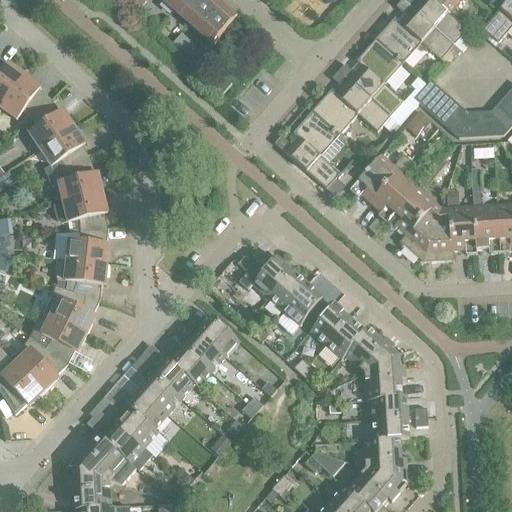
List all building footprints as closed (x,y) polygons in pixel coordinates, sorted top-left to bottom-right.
[(140,0),(127,0),(125,3),(137,13),(145,4),(140,0)] [(158,0),(174,14),(185,0),(158,0)] [(185,0),(174,14),(199,36),(223,9),(213,0),(185,0)] [(413,0),(403,0),(402,2),(454,48),(467,33),(448,16),(461,0),(423,0),(419,5),(413,0)] [(511,29),(511,0),(510,0),(482,33),(497,46),(511,29)] [(395,21),(375,43),(402,67),(421,46),(440,63),(454,48),(402,2),(396,9),(407,19),(400,26),(395,21)] [(223,9),(199,36),(212,48),(236,20),(223,9)] [(179,50),(191,61),(199,52),(187,41),(179,50)] [(344,67),(338,74),(390,120),(403,105),(384,88),(402,67),(375,43),(356,65),(362,70),(355,77),(344,67)] [(0,113),(1,112),(0,111),(24,78),(14,71),(12,74),(0,64),(0,113)] [(331,93),(312,115),(339,139),(357,118),(377,135),(382,129),(390,120),(338,74),(332,81),(343,91),(336,98),(331,93)] [(23,114),(31,122),(51,103),(32,88),(34,86),(24,78),(0,111),(1,112),(16,123),(23,114)] [(403,105),(390,120),(399,128),(418,106),(414,102),(427,88),(418,79),(410,89),(414,93),(403,105)] [(418,106),(423,110),(440,91),(431,83),(427,88),(414,102),(418,106)] [(423,110),(432,118),(449,99),(440,91),(423,110)] [(511,100),(507,96),(499,105),(511,117),(511,100)] [(432,118),(441,126),(458,107),(449,99),(432,118)] [(29,136),(40,153),(74,131),(67,120),(64,122),(51,103),(31,122),(38,130),(29,136)] [(511,117),(499,105),(491,114),(503,139),(511,128),(511,117)] [(441,126),(458,141),(467,115),(458,107),(441,126)] [(419,114),(405,130),(412,136),(426,120),(419,114)] [(491,114),(479,115),(481,140),(503,139),(491,114)] [(339,139),(312,115),(292,136),(298,141),(292,149),(281,139),(274,146),(326,192),(335,182),(344,190),(361,171),(352,163),(340,177),(320,159),(339,139)] [(467,115),(458,141),(481,140),(479,115),(467,115)] [(390,120),(382,129),(391,137),(399,128),(390,120)] [(45,174),(49,180),(91,163),(78,143),(81,141),(74,131),(40,153),(51,170),(45,174)] [(361,198),(371,207),(410,163),(403,157),(393,169),(380,158),(349,194),(358,202),(361,198)] [(58,187),(63,206),(102,197),(100,184),(96,185),(91,163),(49,180),(51,188),(58,187)] [(379,220),(385,226),(417,191),(405,180),(416,168),(410,163),(371,207),(382,216),(379,220)] [(440,163),(426,178),(434,186),(448,171),(440,163)] [(479,172),(471,172),(472,194),(480,194),(479,172)] [(4,176),(3,177),(9,188),(16,184),(10,173),(4,176)] [(399,245),(422,265),(441,212),(417,191),(385,226),(392,232),(396,229),(406,238),(399,245)] [(472,194),(473,210),(476,253),(490,252),(490,257),(499,256),(497,208),(481,209),(480,194),(472,194)] [(458,195),(446,196),(447,210),(459,209),(458,195)] [(79,223),(80,234),(107,232),(102,210),(105,209),(102,197),(63,206),(53,208),(57,223),(62,226),(67,225),(68,225),(79,223)] [(511,207),(497,208),(499,256),(509,256),(509,251),(511,250),(511,207)] [(441,212),(422,265),(453,264),(452,254),(466,253),(466,258),(477,257),(476,253),(473,210),(441,212)] [(10,221),(0,222),(0,238),(13,237),(10,221)] [(69,244),(67,264),(107,268),(108,256),(105,256),(107,232),(80,234),(80,245),(69,244)] [(264,302),(266,304),(292,275),(276,261),(275,262),(266,254),(254,268),(247,276),(238,285),(248,293),(252,288),(266,300),(264,302)] [(0,256),(0,273),(4,275),(8,259),(0,256)] [(244,260),(237,268),(247,276),(254,268),(244,260)] [(75,285),(72,295),(99,304),(102,281),(105,281),(107,268),(67,264),(57,263),(55,280),(57,283),(75,285)] [(281,317),(307,288),(292,275),(266,304),(268,306),(270,303),(283,314),(281,317)] [(329,295),(335,288),(326,280),(320,287),(329,295)] [(307,288),(281,317),(282,318),(285,316),(299,329),(323,302),(307,288)] [(43,317),(49,321),(50,320),(86,338),(92,326),(89,325),(99,304),(72,295),(54,290),(52,299),(43,317)] [(321,350),(323,351),(349,322),(333,308),(310,335),(323,347),(321,350)] [(52,343),(45,351),(67,368),(78,347),(81,349),(86,338),(50,320),(49,321),(41,337),(52,343)] [(213,320),(199,336),(225,360),(239,344),(213,320)] [(341,363),(344,359),(364,336),(364,335),(349,322),(323,351),(325,353),(327,350),(341,363)] [(262,330),(256,337),(254,340),(261,346),(269,337),(262,330)] [(344,359),(364,377),(404,357),(385,341),(382,345),(367,332),(364,335),(364,336),(344,359)] [(199,336),(185,351),(212,375),(225,360),(199,336)] [(24,348),(11,361),(44,395),(53,387),(50,384),(67,368),(45,351),(30,340),(24,348)] [(185,351),(172,366),(172,367),(195,387),(194,388),(198,391),(212,375),(185,351)] [(143,356),(137,363),(146,371),(152,364),(143,356)] [(366,404),(371,404),(371,403),(401,402),(401,401),(400,382),(405,382),(404,357),(364,377),(366,404)] [(44,395),(11,361),(0,370),(0,396),(15,418),(32,402),(35,404),(44,395)] [(293,371),(300,377),(308,368),(302,362),(293,371)] [(146,371),(137,363),(131,370),(140,378),(146,371)] [(168,363),(154,379),(181,403),(194,388),(195,387),(172,367),(172,366),(168,363)] [(308,368),(300,377),(307,383),(315,374),(308,368)] [(154,379),(141,394),(168,418),(181,403),(154,379)] [(261,392),(270,400),(276,393),(267,385),(261,392)] [(116,387),(110,394),(119,402),(125,395),(116,387)] [(119,402),(110,394),(104,400),(113,409),(119,402)] [(127,410),(131,413),(154,433),(155,432),(168,418),(141,394),(127,410)] [(254,400),(248,407),(257,415),(263,408),(254,400)] [(368,421),(368,424),(408,421),(406,401),(401,401),(401,402),(371,403),(371,404),(372,421),(368,421)] [(257,415),(248,407),(241,414),(251,422),(257,415)] [(339,407),(328,408),(328,417),(339,417),(339,407)] [(414,412),(415,421),(427,421),(426,411),(414,412)] [(131,413),(117,428),(144,452),(158,436),(155,432),(154,433),(131,413)] [(86,427),(95,435),(101,428),(92,420),(86,427)] [(372,426),(373,443),(373,444),(399,443),(409,443),(408,421),(368,424),(369,426),(372,426)] [(427,421),(415,421),(415,430),(427,430),(427,421)] [(235,423),(224,436),(232,443),(243,430),(235,423)] [(117,428),(104,443),(127,464),(130,467),(144,452),(117,428)] [(222,438),(209,453),(217,460),(230,445),(222,438)] [(84,451),(68,470),(109,484),(127,464),(104,443),(101,439),(88,454),(84,451)] [(363,444),(365,472),(407,486),(405,462),(400,462),(399,443),(373,444),(373,443),(363,444)] [(315,454),(310,459),(311,459),(320,468),(333,479),(345,466),(315,454)] [(305,466),(314,475),(320,468),(311,459),(305,466)] [(75,511),(94,511),(111,511),(111,510),(109,484),(68,470),(69,494),(74,494),(75,511)] [(365,472),(348,492),(347,492),(369,511),(377,511),(387,501),(391,505),(407,486),(365,472)] [(183,473),(176,480),(178,482),(187,490),(193,483),(183,473)] [(283,478),(277,485),(286,493),(293,486),(283,478)] [(178,482),(170,491),(179,499),(187,490),(178,482)] [(286,493),(277,485),(271,492),(280,500),(286,493)] [(344,488),(330,504),(338,511),(369,511),(347,492),(348,492),(344,488)]
